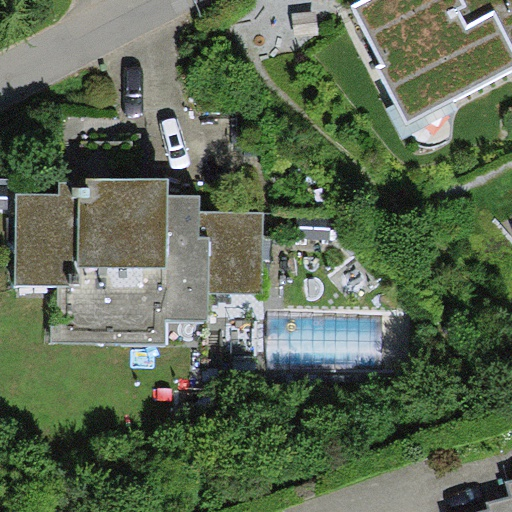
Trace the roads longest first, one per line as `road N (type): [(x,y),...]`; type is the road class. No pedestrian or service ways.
road 1 (residential): [(351,511),(494,464)]
road 2 (residential): [(119,16),(0,79)]
